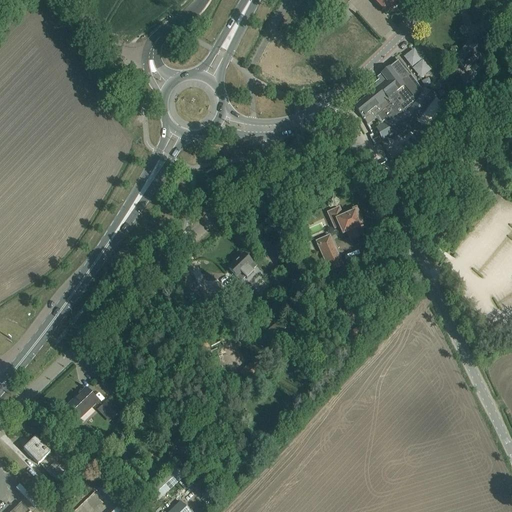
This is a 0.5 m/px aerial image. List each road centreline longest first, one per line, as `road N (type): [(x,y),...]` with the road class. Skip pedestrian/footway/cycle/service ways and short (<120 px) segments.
road 1 (unclassified): [(511,454),(364,146),(333,100)]
road 2 (unclassified): [(0,423),(258,173),(257,136)]
road 3 (primary): [(0,385),(153,173)]
road 4 (tertiary): [(333,100),(440,0)]
